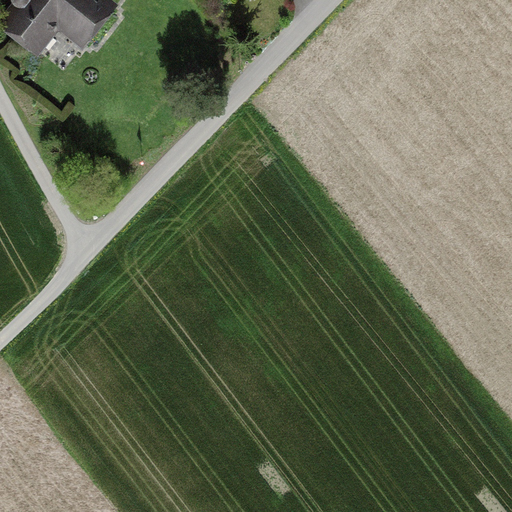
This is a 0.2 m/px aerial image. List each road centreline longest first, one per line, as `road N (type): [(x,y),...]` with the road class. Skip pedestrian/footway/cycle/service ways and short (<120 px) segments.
road 1 (residential): [(341,0),(85,256)]
road 2 (unclassified): [(0,95),(85,256)]
